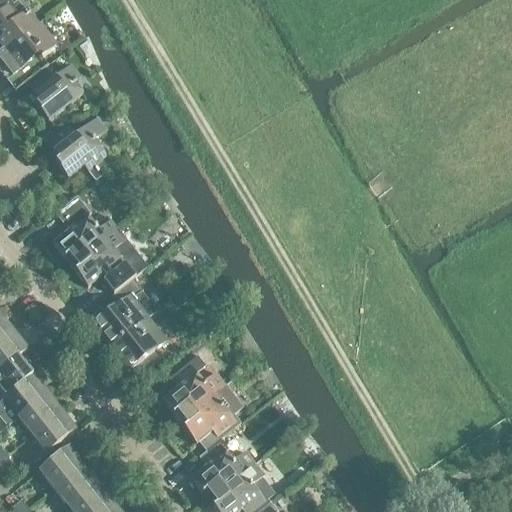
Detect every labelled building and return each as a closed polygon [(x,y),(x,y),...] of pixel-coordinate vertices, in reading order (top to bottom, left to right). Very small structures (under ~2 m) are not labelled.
[(0,0),(0,56),(37,28),(19,4),(16,6),(10,0),(0,0)] [(54,50),(37,28),(0,56),(0,64),(11,79),(15,76),(24,88),(45,70),(48,68),(41,60),(54,50)] [(54,82),(45,70),(24,88),(30,96),(27,99),(47,124),(82,97),(74,86),(80,81),(70,69),(54,82)] [(45,147),(58,163),(54,166),(66,182),(82,170),(94,185),(103,178),(100,174),(110,166),(93,144),(106,134),(96,122),(74,139),(67,130),(45,147)] [(164,193),(156,200),(160,206),(169,199),(164,193)] [(68,260),(73,266),(116,231),(107,219),(94,229),(87,220),(90,218),(76,200),(54,217),(68,234),(52,247),(64,263),(68,260)] [(109,286),(131,269),(124,260),(121,263),(113,253),(126,243),(116,231),(73,266),(78,273),(74,276),(87,291),(103,279),(109,286)] [(173,234),(165,241),(171,250),(180,243),(173,234)] [(99,336),(111,350),(147,321),(132,302),(143,294),(133,282),(138,278),(131,269),(109,286),(116,295),(108,302),(115,310),(93,327),(100,335),(99,336)] [(0,345),(12,336),(0,320),(0,345)] [(147,321),(111,350),(123,365),(136,381),(161,361),(155,353),(166,344),(147,321)] [(0,374),(26,354),(12,336),(0,345),(0,374)] [(0,399),(2,403),(32,379),(18,362),(27,354),(26,354),(0,374),(0,399)] [(175,416),(181,423),(224,388),(215,376),(202,386),(195,377),(204,369),(196,359),(168,382),(175,391),(159,403),(172,419),(175,416)] [(32,379),(2,403),(0,404),(0,419),(7,428),(17,421),(46,397),(32,379)] [(198,446),(205,455),(220,443),(240,427),(232,417),(241,410),(224,388),(181,423),(186,429),(183,432),(195,448),(198,446)] [(31,439),(60,415),(46,397),(17,421),(31,439)] [(75,434),(60,415),(31,439),(46,457),(75,434)] [(220,443),(205,455),(198,460),(205,470),(189,483),(202,498),(205,495),(210,502),(254,467),(244,455),(232,465),(225,455),(228,453),(220,443)] [(53,493),(82,470),(67,451),(38,474),(53,493)] [(13,469),(5,459),(0,463),(0,471),(4,476),(13,469)] [(261,511),(269,506),(266,502),(274,495),(262,480),(263,479),(254,467),(210,502),(215,508),(212,511),(261,511)] [(82,470),(53,493),(67,511),(96,488),(82,470)] [(102,511),(111,506),(96,488),(67,511),(102,511)] [(12,511),(27,511),(20,503),(11,511),(12,511)]
